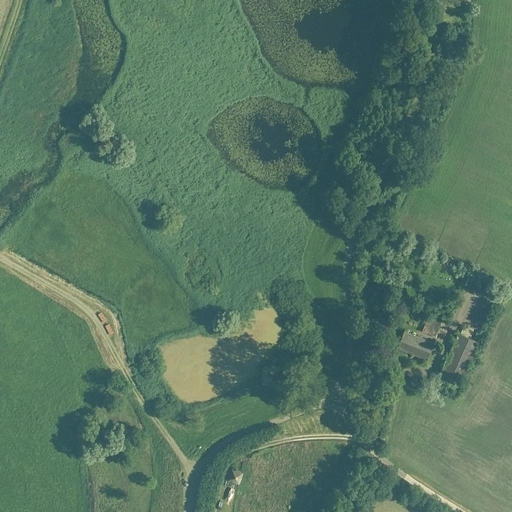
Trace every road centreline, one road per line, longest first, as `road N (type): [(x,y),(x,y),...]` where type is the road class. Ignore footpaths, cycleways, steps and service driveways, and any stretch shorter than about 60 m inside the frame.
road 1 (unclassified): [(339,387),(348,356),(350,247),(422,83),(441,0)]
road 2 (track): [(0,258),(87,310),(186,468),(199,475)]
road 3 (unclassified): [(188,511),(199,475),(224,444),(322,404)]
road 4 (unclassified): [(458,511),(381,461),(341,413)]
